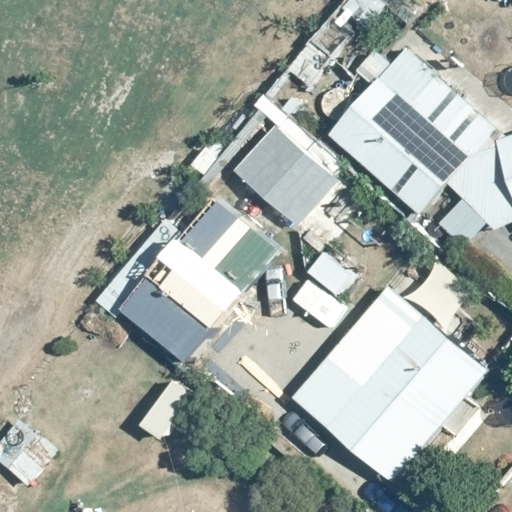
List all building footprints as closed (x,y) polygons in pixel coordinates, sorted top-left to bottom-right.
[(369,19),(377,25),(396,0),(353,0),(340,16),(358,31),(369,19)] [(342,59),(318,38),(294,67),(318,88),(342,59)] [(511,136),(509,137),(503,122),(417,43),(402,60),(387,46),(366,69),(381,83),(340,128),(432,212),(460,181),(473,193),(446,223),(472,247),(494,222),(503,228),(511,224),(511,136)] [(352,178),(286,119),(244,165),(310,224),(352,178)] [(196,233),(177,216),(108,298),(127,315),(196,233)] [(501,363),(402,281),(308,395),(407,476),(501,363)] [(67,450),(28,416),(0,448),(38,482),(67,450)] [(0,485),(0,511),(18,511),(23,490),(0,485)]
